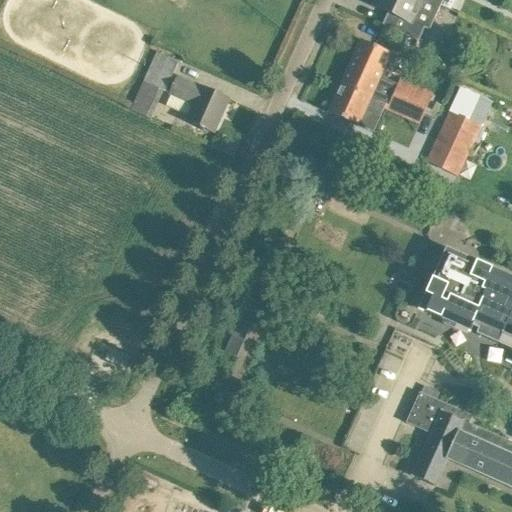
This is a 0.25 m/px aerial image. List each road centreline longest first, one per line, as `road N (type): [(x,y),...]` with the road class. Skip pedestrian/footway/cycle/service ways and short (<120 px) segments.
road 1 (residential): [(131,431),(323,0)]
road 2 (unclassified): [(314,511),(131,431)]
road 3 (unclassified): [(131,431),(0,370)]
